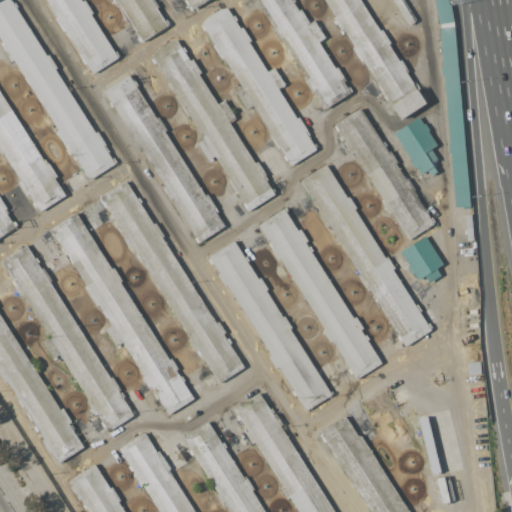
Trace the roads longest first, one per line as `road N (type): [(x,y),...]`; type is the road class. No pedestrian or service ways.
road 1 (motorway): [(464,0),(495,362)]
road 2 (motorway): [(490,0),(511,123)]
